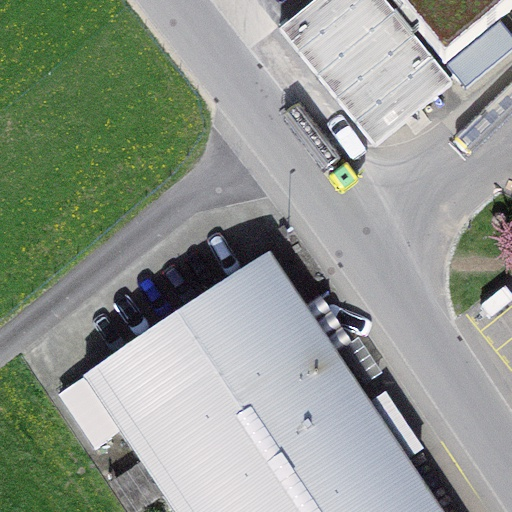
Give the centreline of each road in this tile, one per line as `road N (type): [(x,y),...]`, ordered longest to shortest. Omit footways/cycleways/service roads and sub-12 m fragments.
road 1 (residential): [(511,471),(274,130)]
road 2 (residential): [(0,346),(274,130)]
road 3 (residential): [(274,130),(172,0)]
